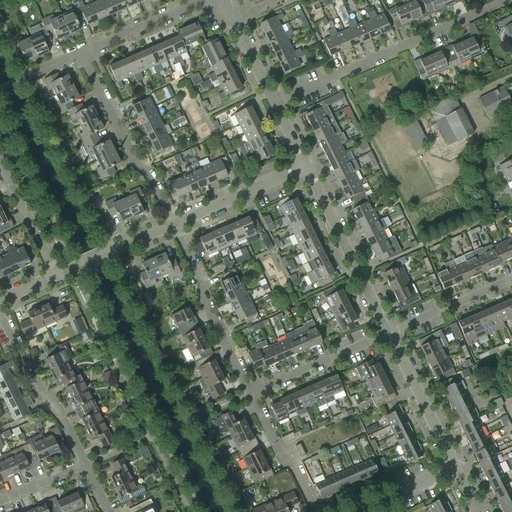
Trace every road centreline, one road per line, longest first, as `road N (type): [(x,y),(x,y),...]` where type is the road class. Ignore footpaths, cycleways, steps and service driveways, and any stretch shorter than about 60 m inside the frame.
road 1 (residential): [(275,101),(503,0)]
road 2 (residential): [(172,224),(81,54)]
road 3 (residential): [(390,333),(306,165)]
road 4 (residential): [(250,391),(172,224)]
road 5 (residential): [(85,465),(0,312)]
road 6 (residential): [(250,391),(390,333)]
road 7 (residential): [(453,467),(390,333)]
road 8 (residential): [(172,224),(306,165)]
road 9 (residential): [(316,511),(250,391)]
road 10 (residential): [(81,54),(203,0)]
road 11 (residential): [(390,333),(511,277)]
road 12 (residential): [(53,276),(172,224)]
road 13 (residential): [(0,161),(53,276)]
